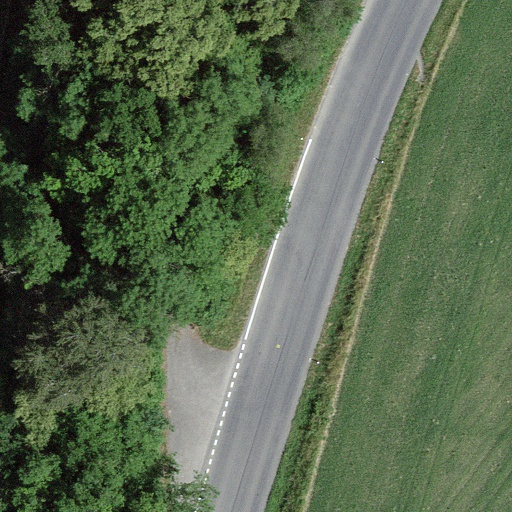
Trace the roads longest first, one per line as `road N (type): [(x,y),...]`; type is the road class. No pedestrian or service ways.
road 1 (tertiary): [(225,511),(286,312),(411,0)]
road 2 (residential): [(196,511),(169,195),(184,0)]
